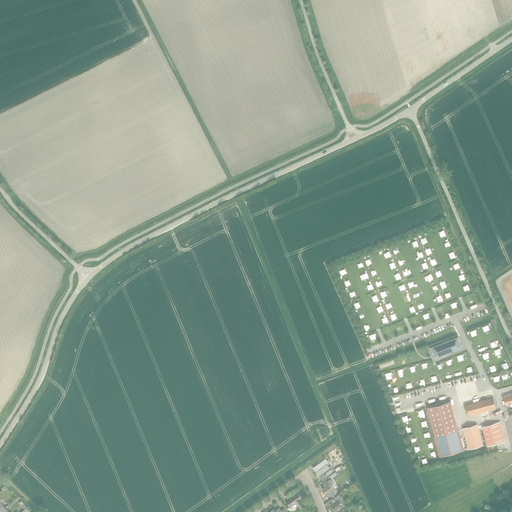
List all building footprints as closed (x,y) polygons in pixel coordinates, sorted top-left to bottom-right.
[(460,347),(457,339),(449,342),(449,341),(444,342),(445,343),(432,348),(435,357),(441,355),(447,353),(447,352),(460,347)] [(467,416),(496,408),(493,397),(464,404),(467,416)] [(440,456),(463,449),(450,401),(427,407),(440,456)] [(500,421),(482,426),(487,446),(505,441),(500,421)] [(468,448),(482,444),(477,425),(463,428),(468,448)] [(329,467),(327,464),(329,463),(325,459),(313,467),(319,475),(324,471),(325,473),(324,473),(326,476),(334,470),(331,466),(329,467)] [(325,487),(322,489),(327,495),(329,493),(332,497),(336,493),(334,490),(331,486),(334,484),(330,479),(328,481),(323,484),(325,487)] [(302,497),(298,491),(295,493),(292,495),(292,496),(285,500),(289,506),(295,502),(299,509),(305,504),(304,503),(304,501),(302,501),(300,498),(302,497)] [(340,508),(343,506),(342,505),(343,505),(339,498),(341,497),(339,494),(334,498),(335,501),(330,505),(335,511),(340,507),(340,508)]
